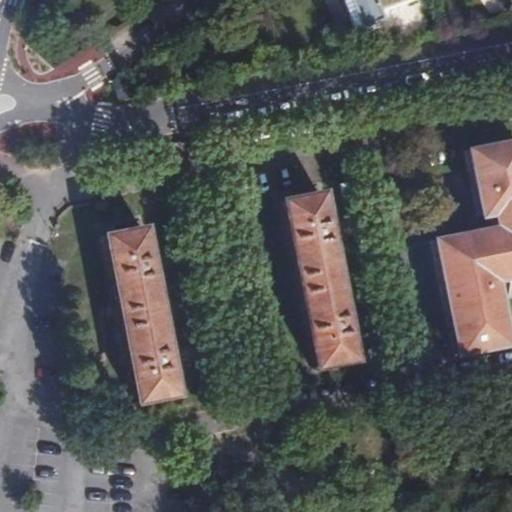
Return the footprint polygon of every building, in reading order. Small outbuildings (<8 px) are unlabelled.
[(337,0),(347,26),(354,24),(345,0),(337,0)] [(345,0),(354,24),(375,16),(369,0),(345,0)] [(182,145),(152,151),(155,166),(186,160),(182,145)] [(487,230),(425,241),(446,353),(493,344),(483,282),(511,276),(511,224),(510,225),(507,212),(511,210),(511,177),(505,145),(458,154),(471,219),(484,217),(487,230)] [(311,192),(272,200),(305,367),(343,359),(335,320),(317,224),(311,192)] [(135,227),(94,233),(126,403),(167,394),(159,351),(142,260),(135,227)]
